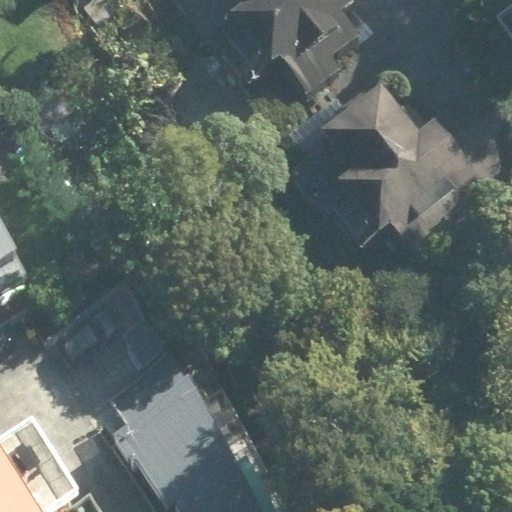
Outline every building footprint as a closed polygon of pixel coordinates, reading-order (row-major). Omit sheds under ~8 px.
[(178,0),(263,97),(293,70),(321,101),(392,39),(357,0),(178,0)] [(78,85),(32,109),(58,160),(104,137),(78,85)] [(294,147),(312,168),(292,185),(365,270),(399,240),(428,274),(511,201),(511,113),(508,110),(460,152),(405,88),(363,124),(345,104),(294,147)] [(0,298),(38,279),(0,206),(0,298)] [(293,511),(230,402),(213,411),(187,366),(121,404),(139,433),(123,443),(163,511),(293,511)] [(81,511),(90,506),(49,443),(16,464),(6,449),(0,452),(0,511),(81,511)]
